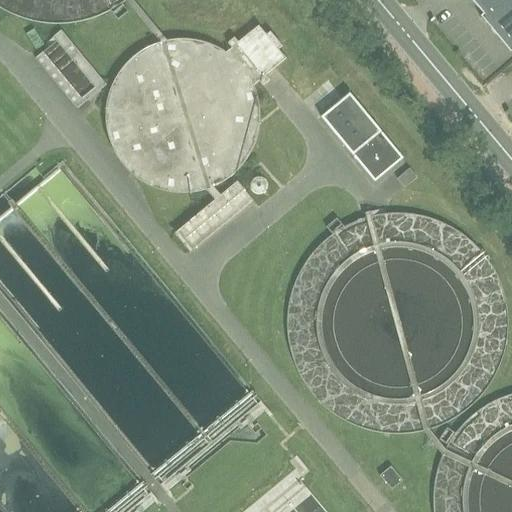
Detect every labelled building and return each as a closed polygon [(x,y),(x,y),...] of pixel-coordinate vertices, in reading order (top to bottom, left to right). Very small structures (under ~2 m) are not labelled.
[(470,0),(483,15),(480,17),(482,19),(504,0),(470,0)] [(511,0),(504,0),(482,19),(491,29),(494,27),(511,48),(511,46),(511,0)] [(251,80),(252,83),(284,57),(261,29),(229,55),(233,58),(236,61),(240,65),(243,69),(245,72),(249,77),(251,80)] [(64,35),(35,59),(75,106),(103,83),(64,35)] [(350,94),(321,118),(375,182),(404,158),(350,94)] [(418,179),(409,169),(397,180),(405,189),(418,179)] [(177,230),(183,237),(192,248),(249,200),(235,183),(177,230)] [(391,492),(403,482),(391,468),(379,477),(391,492)]
